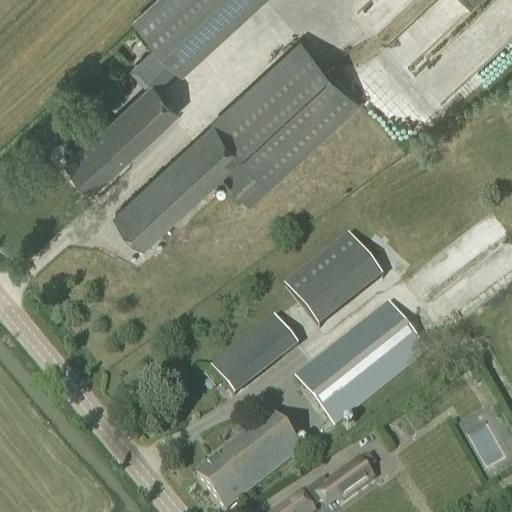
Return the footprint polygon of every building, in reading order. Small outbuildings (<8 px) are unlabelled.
[(181,72),(258,0),(156,0),(134,21),(181,72)] [(371,0),(356,14),(374,33),(408,0),(371,0)] [(436,0),(388,44),(441,102),(511,39),(481,6),(486,0),(436,0)] [(301,43),(278,65),(215,124),(113,216),(144,249),(222,177),(247,205),(357,104),(301,43)] [(93,193),(180,112),(163,94),(179,80),(148,46),(130,62),(150,84),(107,124),(99,116),(83,131),(90,139),(65,162),(93,193)] [(349,237),(284,288),(318,331),(383,280),(349,237)] [(388,304),(294,378),(334,430),(428,355),(388,304)] [(275,319),(274,319),(211,369),(235,398),(298,348),(275,319)] [(485,382),(473,364),(465,370),(474,385),(476,384),(477,387),(485,382)] [(227,511),(303,453),(273,415),(196,476),(225,511),(227,511)] [(368,456),(360,462),(368,472),(376,467),(368,456)] [(360,462),(359,460),(322,486),(325,489),(315,497),(326,511),(374,480),(368,472),(360,462)] [(274,511),(295,511),(288,502),(274,511)]
